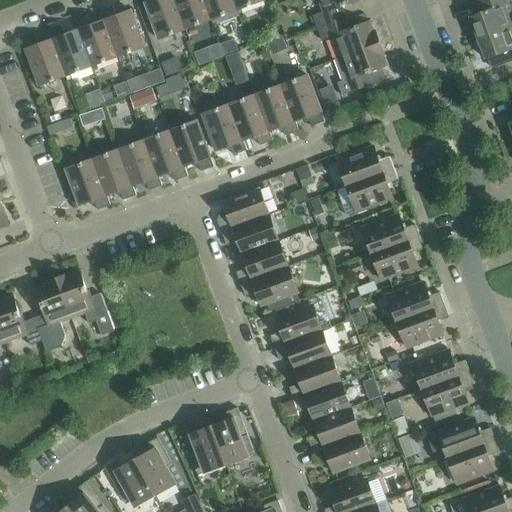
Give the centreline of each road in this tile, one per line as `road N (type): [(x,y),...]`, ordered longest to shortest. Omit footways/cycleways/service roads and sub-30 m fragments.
road 1 (residential): [(491,314),(470,243),(480,179),(474,137),(417,0)]
road 2 (residential): [(260,376),(134,427),(29,491),(12,511)]
road 3 (residential): [(260,376),(191,196)]
road 4 (residential): [(0,107),(53,245)]
road 5 (residential): [(53,245),(191,196)]
road 6 (residential): [(309,511),(260,376)]
road 7 (residential): [(191,196),(316,149)]
